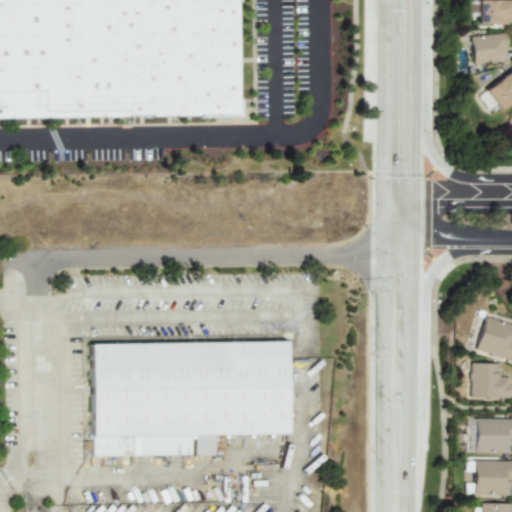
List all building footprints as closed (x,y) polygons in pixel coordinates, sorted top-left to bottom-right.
[(0,0),(235,0),(238,117),(0,122),(0,0)] [(508,24),(509,0),(490,0),(468,0),(468,16),(474,16),(474,24),(508,24)] [(505,60),(502,33),(467,37),(471,64),(505,60)] [(482,91),(497,109),(511,96),(511,73),(509,69),(482,91)] [(511,324),(481,316),(472,350),(511,361),(511,324)] [(89,344),(286,344),(286,435),(89,435),(89,344)] [(506,398),(506,377),(496,377),(496,363),(468,363),(467,397),(506,398)] [(506,453),(506,440),(511,439),(511,418),(472,418),(472,453),(506,453)] [(511,460),(470,460),(470,497),(511,497),(511,460)] [(477,503),(476,511),(508,511),(509,504),(477,503)]
